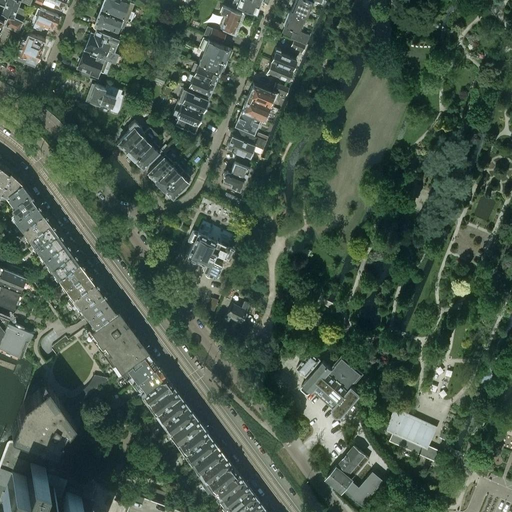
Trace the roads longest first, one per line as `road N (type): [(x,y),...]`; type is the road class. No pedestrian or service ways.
road 1 (tertiary): [(295,511),(46,177),(0,132)]
road 2 (residential): [(340,511),(116,214)]
road 3 (residential): [(271,0),(193,189),(160,209)]
road 4 (residential): [(116,214),(43,121),(0,93)]
road 5 (residential): [(79,0),(41,75),(26,83),(0,71)]
